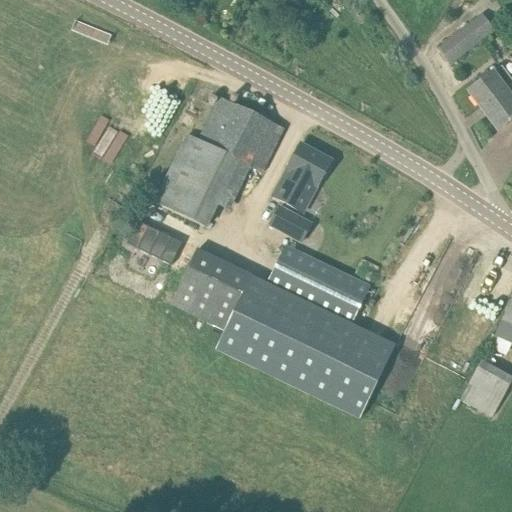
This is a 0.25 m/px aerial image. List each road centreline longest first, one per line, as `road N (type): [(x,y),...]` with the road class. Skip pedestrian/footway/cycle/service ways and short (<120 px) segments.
road 1 (tertiary): [(511,230),(441,181),(108,0)]
road 2 (residential): [(511,227),(373,0)]
